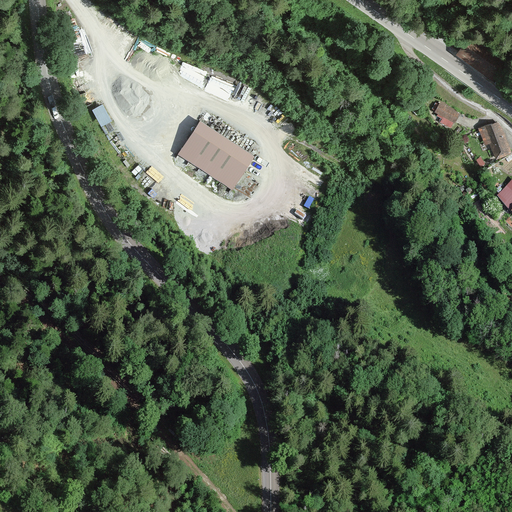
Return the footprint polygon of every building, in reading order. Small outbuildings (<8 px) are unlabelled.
[(462,56),(493,75),(504,59),(473,39),(462,56)] [(206,91),(229,100),(235,85),(212,75),(206,91)] [(434,115),(455,124),(461,109),(440,101),(434,115)] [(105,102),(94,106),(101,123),(111,119),(105,102)] [(256,155),(199,120),(176,156),(233,191),(256,155)] [(511,143),(500,120),(481,129),(496,161),(511,152),(511,143)] [(511,178),(497,198),(511,210),(511,178)]
